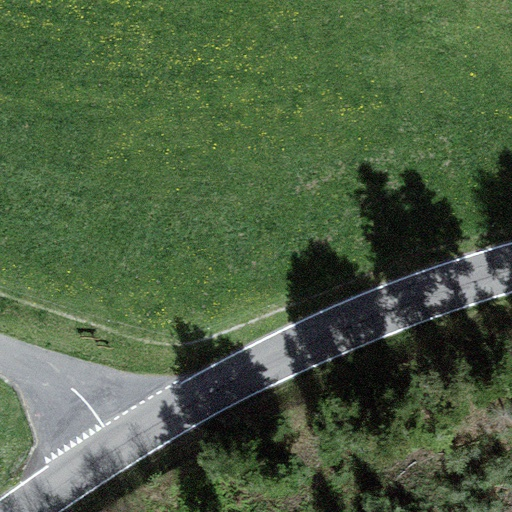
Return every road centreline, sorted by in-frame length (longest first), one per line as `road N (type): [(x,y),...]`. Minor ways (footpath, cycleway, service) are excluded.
road 1 (tertiary): [(114,445),(255,368),(511,269)]
road 2 (unclassified): [(114,445),(71,387),(0,354)]
road 3 (tertiary): [(12,511),(114,445)]
